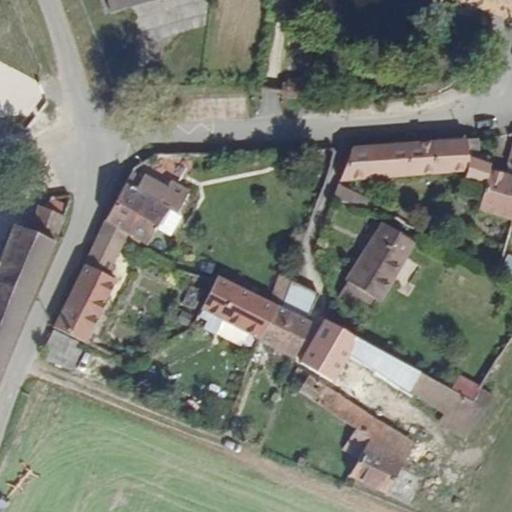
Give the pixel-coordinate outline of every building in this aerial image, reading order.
[(484,9),(487,0),(471,0),(470,6),(484,9)] [(509,0),(487,0),(484,9),(493,14),(505,18),(509,0)] [(485,163),(489,153),(472,145),(473,139),(360,149),(349,162),(342,179),(465,168),(458,188),(475,195),(474,203),(505,213),(511,197),(511,157),(506,171),(485,163)] [(177,214),(190,190),(171,179),(168,186),(146,173),(137,190),(127,185),(106,221),(129,234),(147,245),(168,208),(177,214)] [(356,204),(363,188),(342,179),(334,197),(356,204)] [(55,240),(65,215),(38,204),(29,228),(16,223),(0,262),(0,379),(57,241),(55,240)] [(106,221),(86,264),(109,275),(129,234),(106,221)] [(384,296),(414,240),(382,222),(350,279),(368,288),(384,296)] [(86,344),(118,279),(109,275),(86,264),(68,299),(54,328),(81,342),(86,344)] [(260,337),(276,305),(220,276),(203,309),(260,337)] [(306,320),(320,292),(291,276),(276,305),(306,320)] [(358,305),(368,288),(350,279),(342,296),(358,305)] [(297,356),(313,323),(306,320),(276,305),(260,337),(297,356)] [(318,373),(344,330),(328,320),(302,363),(318,373)] [(72,361),(81,342),(54,328),(49,338),(44,348),(72,361)] [(349,356),(359,339),(344,330),(318,373),(333,382),(349,356)] [(422,373),(359,339),(349,356),(410,392),(422,373)] [(447,415),(461,394),(422,373),(410,392),(447,415)] [(325,410),(336,391),(310,375),(299,394),(325,410)] [(376,435),(385,422),(336,391),(325,410),(354,428),(373,440),(376,435)] [(408,456),(417,442),(385,422),(376,435),(408,456)] [(361,460),(373,440),(354,428),(342,448),(361,460)] [(408,455),(376,435),(373,440),(361,460),(348,479),(380,499),(408,455)] [(409,501),(419,471),(404,466),(393,496),(409,501)]
